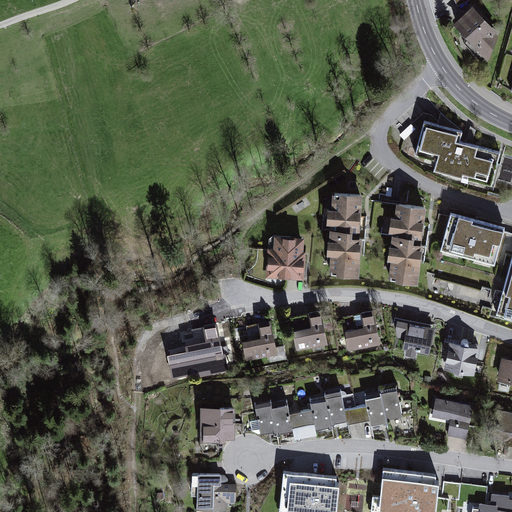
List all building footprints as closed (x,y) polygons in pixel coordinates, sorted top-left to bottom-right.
[(471,6),(449,26),(483,61),(504,41),(471,6)] [(464,133),(423,123),(416,153),(434,157),(430,174),(497,190),(505,156),(461,146),(464,133)] [(362,198),(332,197),(328,273),(357,275),(362,198)] [(421,207),(397,205),(391,280),(415,282),(421,207)] [(500,224),(451,214),(443,255),(492,265),(500,224)] [(302,239),(268,237),(266,277),(299,279),(302,239)] [(511,254),(498,319),(511,321),(511,254)] [(493,289),(486,314),(495,317),(503,292),(493,289)] [(344,335),(347,351),(380,344),(374,314),(359,317),(362,331),(344,335)] [(289,340),(293,356),(326,349),(320,318),(305,322),(308,336),(289,340)] [(241,348),(245,364),(278,357),(272,327),(257,330),(260,344),(241,348)] [(434,334),(405,327),(400,349),(429,356),(434,334)] [(187,353),(190,369),(223,362),(217,332),(202,335),(205,350),(187,353)] [(479,352),(452,345),(446,370),(473,376),(479,352)] [(511,363),(502,361),(498,380),(511,383),(511,363)] [(311,411),(286,417),(293,444),(404,415),(397,388),(360,398),(362,405),(345,410),(340,392),(309,400),(311,411)] [(282,397),(252,403),(258,432),(288,426),(282,397)] [(473,407),(433,398),(428,420),(448,424),(444,440),(464,445),(473,407)] [(232,412),(200,412),(200,447),(232,447),(232,412)] [(511,415),(498,413),(494,429),(511,432),(511,415)] [(378,511),(435,511),(439,477),(383,471),(378,511)] [(228,511),(228,476),(193,476),(193,511),(228,511)] [(340,482),(288,479),(286,505),(338,508),(340,482)] [(489,504),(461,501),(460,511),(511,511),(511,500),(490,499),(489,504)]
